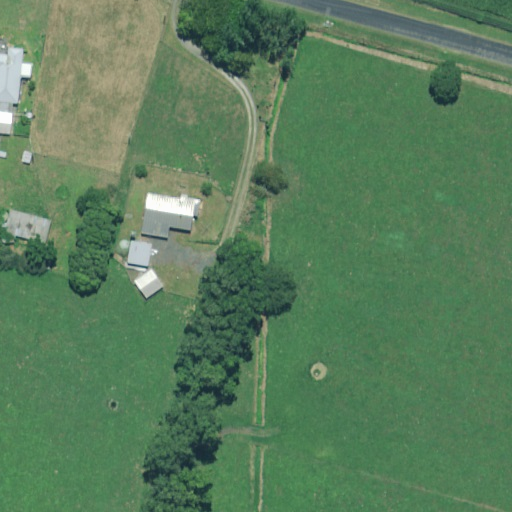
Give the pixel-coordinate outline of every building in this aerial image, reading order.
[(0,134),(14,135),(16,104),(22,104),(23,78),(34,78),(35,65),(24,65),(25,50),(11,49),(11,55),(0,54),(0,134)] [(183,200),(151,195),(144,234),(170,239),(172,228),(193,231),(198,200),(183,197),(183,200)] [(0,230),(7,233),(4,242),(17,245),(19,236),(49,244),(55,221),(0,206),(0,230)] [(155,245),(135,242),(131,264),(151,267),(155,245)] [(166,286),(153,269),(137,282),(149,299),(166,286)]
